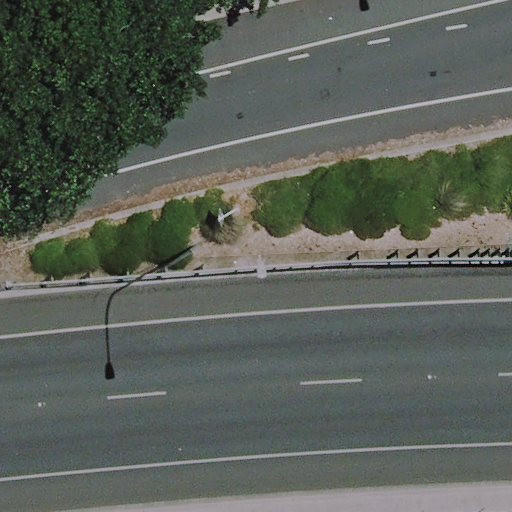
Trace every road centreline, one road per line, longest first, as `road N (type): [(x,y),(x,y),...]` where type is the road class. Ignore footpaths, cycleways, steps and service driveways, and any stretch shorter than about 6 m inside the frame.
road 1 (trunk): [(0,166),(129,126),(511,51)]
road 2 (trunk): [(0,406),(511,375)]
